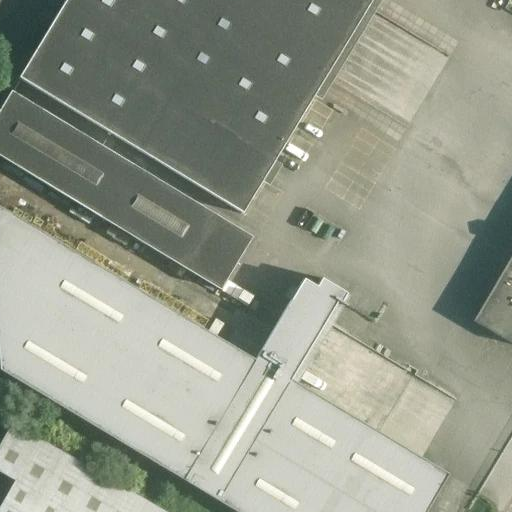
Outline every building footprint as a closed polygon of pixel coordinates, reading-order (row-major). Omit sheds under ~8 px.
[(66,0),(18,79),(242,214),(372,0),(66,0)] [(0,157),(13,165),(221,289),(252,237),(218,217),(11,91),(0,109),(0,157)] [(254,361),(0,208),(0,371),(234,511),(425,511),(448,475),(293,382),(347,294),(321,279),(316,287),(303,280),(254,361)] [(511,261),(477,322),(511,342),(511,261)] [(164,511),(12,423),(0,442),(0,473),(14,482),(0,506),(0,511),(164,511)]
